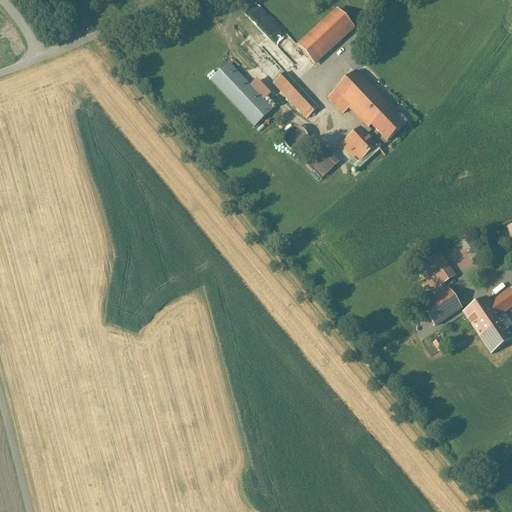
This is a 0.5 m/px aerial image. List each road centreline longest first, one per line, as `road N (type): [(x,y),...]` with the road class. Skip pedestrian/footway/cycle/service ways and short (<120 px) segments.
road 1 (unclassified): [(189,0),(0,75)]
road 2 (unclassified): [(32,511),(0,391)]
